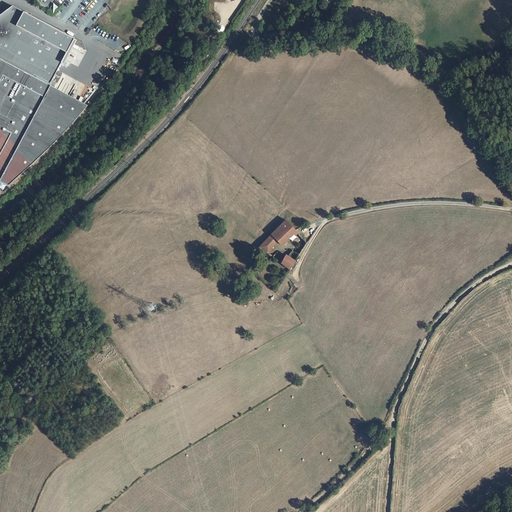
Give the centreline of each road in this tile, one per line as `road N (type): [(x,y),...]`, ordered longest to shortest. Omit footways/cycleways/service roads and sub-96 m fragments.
road 1 (unclassified): [(256,42),(349,35),(397,41),(445,76),(511,173)]
road 2 (track): [(394,414),(431,330),(477,284),(511,265)]
road 3 (track): [(127,414),(119,438),(126,457),(155,488),(205,511)]
road 4 (track): [(394,414),(308,511)]
